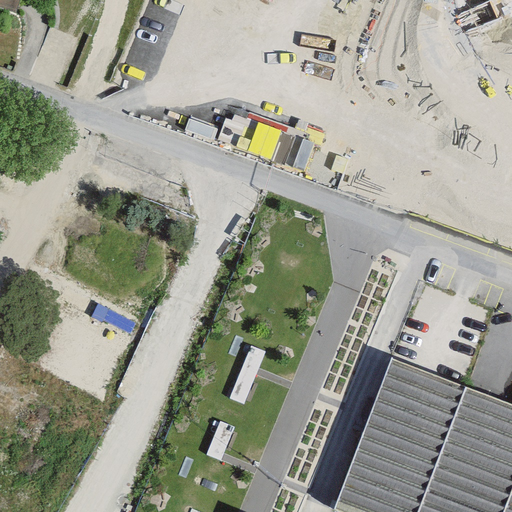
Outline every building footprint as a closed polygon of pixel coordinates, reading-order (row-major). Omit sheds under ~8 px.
[(0,0),(0,3),(15,9),(17,0),(0,0)] [(511,65),(489,53),(469,91),(496,105),(511,73),(511,65)] [(0,220),(7,224),(30,170),(0,157),(0,220)] [(111,236),(118,220),(63,197),(45,239),(164,288),(171,271),(166,269),(159,285),(141,278),(152,253),(111,236)] [(511,511),(511,403),(394,357),(339,508),(348,511),(511,511)]
